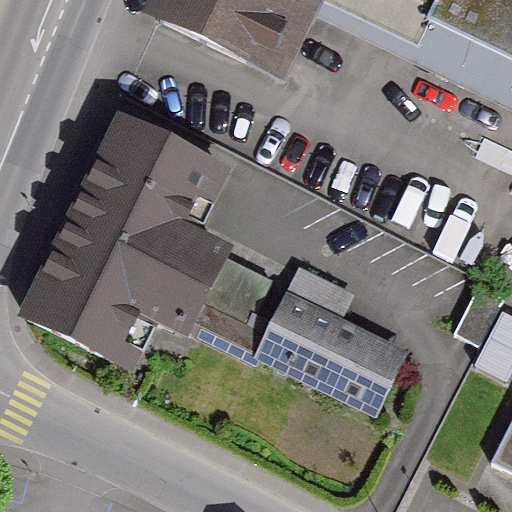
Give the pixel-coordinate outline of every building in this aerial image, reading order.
[(511,0),(161,0),(151,22),(277,83),(316,0),(366,0),(511,69),(511,0)] [(248,367),(254,356),(267,330),(248,321),(267,284),(173,237),(204,174),(117,130),(112,139),(104,138),(97,143),(63,212),(63,220),(70,225),(21,322),(108,366),(109,363),(126,372),(151,323),(179,338),(182,332),(248,367)] [(294,275),(267,330),(254,356),(372,415),(396,365),(330,332),(345,300),(294,275)] [(448,338),(473,351),(498,302),(473,290),(448,338)] [(511,415),(486,468),(511,480),(511,415)]
